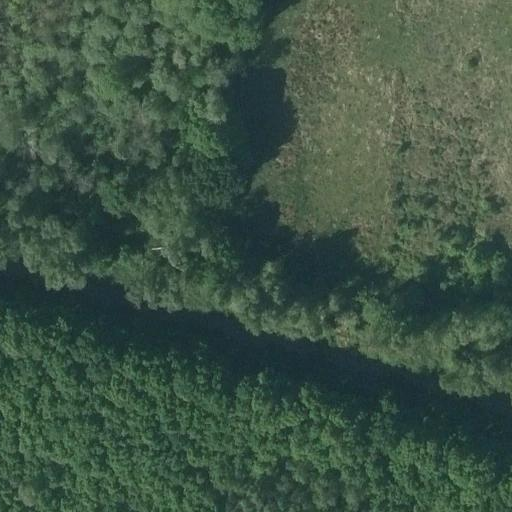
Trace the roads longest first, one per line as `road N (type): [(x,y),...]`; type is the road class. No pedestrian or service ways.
road 1 (track): [(0,242),(511,382)]
road 2 (track): [(511,432),(0,292)]
